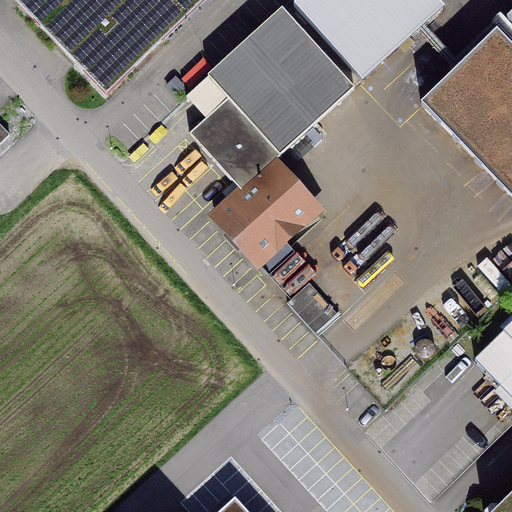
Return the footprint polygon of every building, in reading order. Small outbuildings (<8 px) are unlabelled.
[(17,0),(107,93),(202,0),(17,0)] [(303,0),(292,10),(360,85),(441,11),(431,0),(303,0)] [(206,79),(226,101),(278,158),(352,91),(280,11),(206,79)] [(419,107),(511,203),(511,51),(495,34),(419,107)] [(279,159),(278,158),(226,101),(187,136),(240,193),(213,218),(257,266),(314,214),(270,166),(279,159)] [(315,338),(337,318),(307,285),(285,305),(315,338)] [(511,323),(472,362),(498,389),(511,375),(511,323)] [(511,511),(511,494),(497,509),(495,508),(489,508),(484,511),(511,511)]
